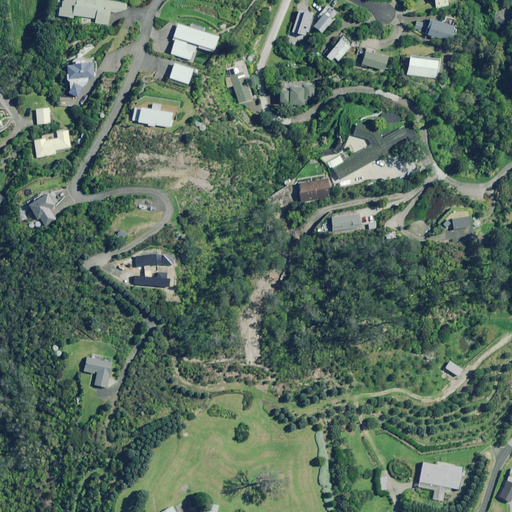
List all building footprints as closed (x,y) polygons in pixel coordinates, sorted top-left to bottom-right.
[(57,0),(56,16),(73,18),(73,16),(84,17),(83,24),(108,27),(109,12),(115,13),(126,10),(127,3),(104,1),(104,0),(57,0)] [(433,0),(436,9),(449,5),(446,0),(433,0)] [(337,14),(328,7),(325,10),(324,10),(317,19),(318,20),(313,27),(321,34),(330,24),(331,25),(335,21),(332,19),(337,14)] [(310,14),(298,10),(287,45),(299,49),(304,32),(307,33),(310,21),(308,20),(310,14)] [(452,27),(455,19),(445,16),(444,22),(442,21),(441,24),(430,20),(429,25),(417,21),(414,29),(426,33),(426,35),(451,42),(454,30),(452,30),(452,27)] [(191,25),(190,29),(177,25),(172,40),(174,41),(170,54),(190,60),(192,53),(194,53),(196,48),(213,53),(218,37),(203,32),(204,29),(191,25)] [(350,48),(341,40),(326,57),(331,62),(334,58),(338,62),(350,48)] [(377,49),(366,46),(361,65),(383,71),(386,59),(375,56),(377,49)] [(435,78),(436,72),(438,72),(439,60),(436,59),(408,56),(406,75),(435,78)] [(93,66),(92,60),(85,62),(84,60),(72,62),(73,65),(66,66),(70,89),(68,94),(77,97),(82,88),(86,84),(88,79),(95,78),(93,66)] [(251,100),(245,81),(250,79),(245,61),(236,63),(237,68),(228,71),(230,78),(226,79),(229,88),(233,86),(238,104),(251,100)] [(193,70),(174,64),(169,78),(188,85),(193,70)] [(305,83),(292,83),(291,91),(279,91),(279,103),(289,103),(289,105),(304,106),(304,100),(313,100),(314,86),(305,86),(305,83)] [(161,105),(152,104),(151,110),(134,108),(132,122),(148,124),(148,126),(154,127),(154,126),(169,128),(172,113),(160,112),(161,105)] [(50,124),(49,109),(35,110),(37,125),(50,124)] [(369,140),(372,145),(349,158),(346,153),(328,163),(339,181),(416,137),(411,128),(405,131),(403,128),(382,140),(377,130),(357,124),(354,135),(369,140)] [(70,148),(67,131),(56,133),(57,139),(45,141),(44,139),(33,141),(37,158),(56,155),(55,151),(70,148)] [(330,197),(326,180),(297,185),(300,203),(330,197)] [(57,204),(50,193),(27,206),(36,220),(40,218),(45,227),(56,220),(49,209),(57,204)] [(470,227),(468,213),(460,215),(461,218),(453,220),(455,230),(470,227)] [(360,229),(359,216),(331,218),(332,232),(360,229)] [(112,363),(86,358),(83,372),(97,374),(94,385),(106,388),(112,363)] [(446,469),(421,464),(417,487),(429,490),(428,499),(442,501),(444,492),(449,493),(450,489),(458,491),(462,469),(453,467),(452,468),(446,467),(446,469)] [(503,491),(498,501),(509,507),(511,501),(511,470),(510,470),(503,491)]
